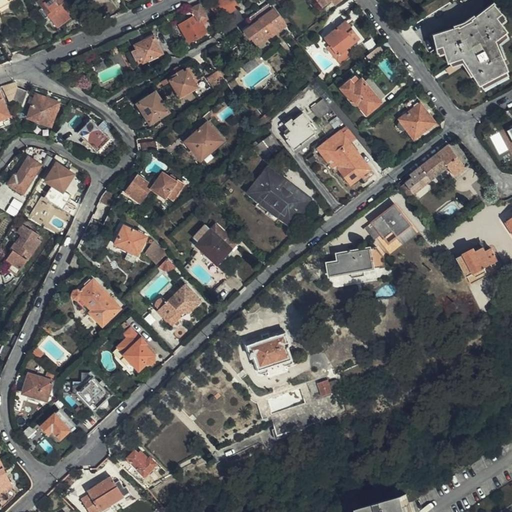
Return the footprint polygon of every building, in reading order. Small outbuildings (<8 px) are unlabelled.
[(0,0),(0,8),(14,0),(0,0)] [(74,12),(64,0),(40,0),(37,2),(43,9),(49,16),(57,26),(74,12)] [(208,4),(210,8),(220,22),(238,8),(233,0),(212,0),(207,3),(208,4)] [(285,26),(269,4),(249,18),(253,24),(244,31),(249,38),(250,37),(256,44),(270,35),(271,36),(285,26)] [(506,70),(494,41),(506,32),(498,23),(504,18),(491,4),(470,20),(453,28),(432,33),(436,53),(443,51),(444,54),(445,58),(446,64),(460,58),(461,59),(478,84),(506,70)] [(205,32),(199,21),(206,18),(198,5),(191,9),(196,16),(180,25),(189,41),(205,32)] [(49,16),(43,9),(39,12),(45,19),(49,16)] [(359,39),(346,22),(324,38),(329,45),(332,48),(329,50),(339,62),(341,62),(348,57),(349,55),(345,49),(359,39)] [(133,67),(161,53),(154,38),(157,36),(157,26),(132,39),(137,49),(133,52),(132,50),(126,53),(133,67)] [(20,49),(6,28),(0,32),(14,53),(20,49)] [(132,50),(133,52),(137,49),(132,39),(127,40),(132,50)] [(379,46),(366,56),(371,62),(383,51),(379,46)] [(431,54),(432,60),(445,58),(444,54),(443,51),(431,54)] [(174,75),(162,82),(164,85),(171,82),(181,97),(197,87),(187,71),(184,73),(182,71),(179,72),(174,75)] [(208,78),(214,89),(223,83),(219,76),(215,78),(213,75),(208,78)] [(362,80),(359,83),(354,77),(341,88),(354,104),(358,105),(366,114),(381,104),(364,82),(362,80)] [(3,88),(9,101),(14,99),(18,87),(17,85),(12,86),(3,88)] [(23,92),(18,87),(14,99),(15,102),(23,104),(23,92)] [(169,112),(155,92),(138,103),(150,123),(169,112)] [(9,116),(0,93),(0,122),(9,119),(7,116),(9,116)] [(51,126),(59,103),(35,94),(27,117),(51,126)] [(435,124),(421,105),(419,105),(417,103),(414,98),(404,106),(409,112),(400,120),(401,122),(398,124),(396,128),(400,133),(404,132),(406,129),(414,140),(435,124)] [(332,110),(323,99),(311,109),(320,120),(332,110)] [(265,117),(269,121),(274,117),(270,112),(265,117)] [(313,131),(308,125),(311,124),(303,113),(293,120),(291,118),(284,123),(289,130),(285,134),(286,135),(288,138),(286,140),(294,150),(315,134),(313,131)] [(265,126),(269,122),(269,121),(265,117),(262,120),(263,121),(259,126),(261,130),(265,126)] [(342,123),(337,117),(329,123),(334,129),(342,123)] [(9,119),(0,122),(0,131),(12,126),(9,119)] [(110,138),(91,119),(78,132),(98,151),(110,138)] [(202,160),(224,141),(207,122),(186,141),(202,160)] [(358,142),(345,126),(340,131),(342,133),(352,147),(358,142)] [(333,140),(342,133),(340,131),(331,138),(333,140)] [(492,136),(500,153),(508,149),(501,132),(492,136)] [(339,170),(342,174),(341,176),(346,181),(348,182),(351,186),(362,177),(366,184),(375,176),(352,147),(342,133),(333,140),(331,138),(325,143),(327,145),(325,147),(323,149),(324,152),(321,154),(328,162),(333,158),(340,167),(338,168),(339,170)] [(281,147),(271,135),(258,144),(256,143),(254,144),(260,153),(263,152),(267,157),(281,147)] [(157,150),(155,141),(142,143),(144,153),(152,151),(157,150)] [(327,145),(325,143),(317,149),(321,154),(324,152),(323,149),(325,147),(327,145)] [(400,185),(408,196),(446,168),(449,170),(460,162),(455,156),(454,156),(445,145),(414,169),(417,173),(400,185)] [(22,193),(40,165),(28,157),(15,176),(13,175),(8,184),(22,193)] [(333,158),(328,162),(335,173),(339,170),(338,168),(340,167),(333,158)] [(63,191),(73,174),(56,163),(46,180),(63,191)] [(309,201),(269,170),(250,193),(291,224),(309,201)] [(173,200),(184,185),(176,179),(174,181),(162,173),(152,185),(139,175),(127,192),(141,202),(151,189),(165,198),(167,195),(173,200)] [(117,197),(109,187),(105,191),(100,200),(112,207),(117,197)] [(389,198),(366,216),(374,227),(380,235),(390,228),(404,217),(389,198)] [(364,218),(373,228),(374,227),(366,216),(364,218)] [(410,224),(404,217),(390,228),(396,236),(410,224)] [(368,232),(373,228),(364,218),(360,222),(368,232)] [(15,275),(37,241),(32,237),(34,232),(29,229),(28,231),(18,224),(13,232),(16,234),(7,249),(9,250),(4,258),(10,262),(5,269),(15,275)] [(217,264),(236,244),(216,225),(211,230),(207,226),(194,239),(199,243),(197,245),(217,264)] [(136,255),(146,238),(125,226),(116,243),(124,248),(136,255)] [(155,266),(166,255),(162,251),(154,243),(145,253),(155,266)] [(132,262),(136,255),(124,248),(123,250),(127,252),(124,258),(132,262)] [(322,274),(322,276),(343,273),(344,280),(357,277),(356,270),(372,268),(372,269),(381,268),(379,255),(371,248),(369,248),(330,254),(330,263),(321,264),(322,274)] [(465,276),(497,262),(491,248),(482,252),(479,248),(475,249),(473,248),(463,252),(464,255),(457,259),(465,276)] [(76,251),(69,265),(76,273),(84,259),(76,251)] [(175,267),(167,259),(158,267),(163,270),(170,270),(175,267)] [(120,309),(93,280),(89,280),(85,283),(86,287),(81,291),(78,290),(75,291),(74,292),(73,295),(74,298),(76,299),(79,299),(81,298),(92,310),(90,312),(102,325),(120,309)] [(189,312),(190,311),(200,302),(185,285),(167,302),(164,299),(163,299),(161,299),(158,300),(156,302),(155,304),(156,307),(158,310),(157,312),(170,325),(170,324),(171,325),(180,317),(179,316),(180,315),(179,314),(181,312),(182,313),(183,312),(186,314),(189,312)] [(125,322),(120,326),(126,332),(130,328),(125,322)] [(292,363),(287,346),(290,345),(286,331),(246,344),(249,358),(253,357),(259,373),(292,363)] [(137,342),(123,354),(138,370),(146,362),(148,363),(151,363),(154,362),(155,359),(155,358),(154,356),(146,347),(149,345),(139,336),(135,340),(137,342)] [(149,345),(146,347),(154,356),(157,353),(149,345)] [(56,373),(49,368),(46,376),(54,379),(56,373)] [(99,396),(104,401),(112,393),(107,388),(106,390),(102,385),(103,384),(100,380),(98,382),(93,376),(94,376),(88,370),(81,370),(81,379),(73,379),(72,392),(76,392),(76,393),(88,405),(89,406),(99,396)] [(46,400),(53,382),(29,373),(22,392),(46,400)] [(322,396),(335,392),(330,382),(329,382),(328,380),(319,383),(322,396)] [(330,382),(335,392),(339,390),(337,381),(330,382)] [(76,393),(75,394),(87,407),(88,405),(76,393)] [(99,396),(89,406),(93,411),(104,401),(99,396)] [(67,426),(71,422),(63,414),(58,418),(54,413),(41,425),(48,433),(52,430),(60,438),(70,430),(67,426)] [(147,458),(135,447),(126,455),(133,462),(144,473),(154,463),(148,457),(147,458)] [(10,468),(5,457),(0,459),(0,461),(4,471),(10,468)] [(0,461),(0,490),(11,486),(4,471),(0,461)] [(94,511),(122,496),(110,476),(87,489),(89,492),(81,497),(89,511),(94,511)] [(409,511),(405,495),(360,508),(361,511),(409,511)]
